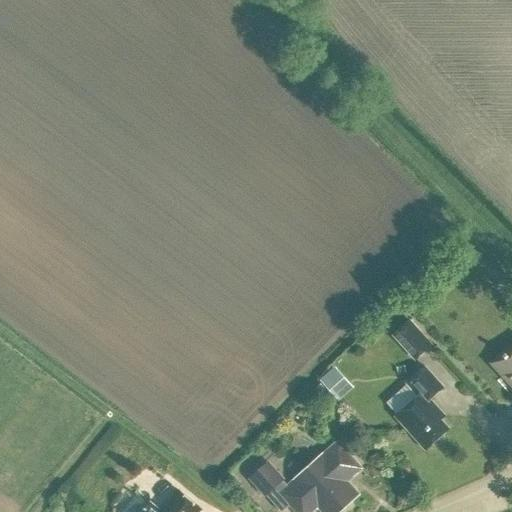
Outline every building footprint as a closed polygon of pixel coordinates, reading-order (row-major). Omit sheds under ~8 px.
[(430,347),(413,329),(399,342),(416,360),(430,347)] [(511,345),(493,363),(511,383),(511,345)] [(344,397),(361,385),(344,363),(327,375),(344,397)] [(418,396),(396,416),(426,450),(449,428),(433,410),(437,407),(430,399),(444,387),(425,367),(407,383),(418,396)] [(297,480),(283,493),(299,511),(310,511),(319,505),(325,511),(338,511),(357,495),(344,479),(347,477),(349,478),(360,468),(338,444),(323,457),(323,456),(296,479),(297,480)] [(268,463),(252,478),(270,499),(280,490),(276,486),(283,480),(268,463)] [(199,511),(202,509),(179,490),(161,511),(151,503),(143,511),(199,511)]
